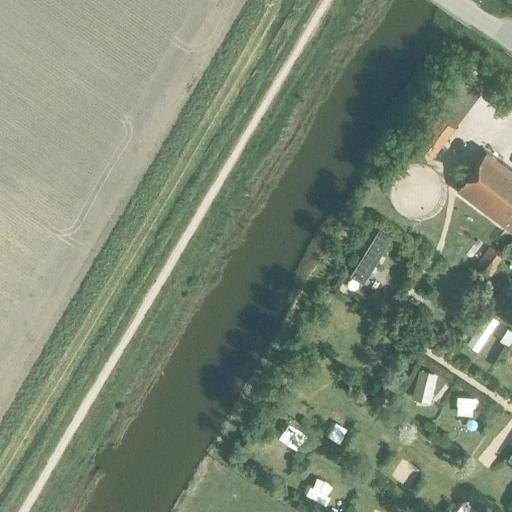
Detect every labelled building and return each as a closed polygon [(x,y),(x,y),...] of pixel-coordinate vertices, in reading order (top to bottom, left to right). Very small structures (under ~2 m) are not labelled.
[(414,146),(432,159),(455,128),(453,127),(478,94),(462,81),(437,114),(414,146)] [(511,171),(487,152),(458,191),(511,232),(511,171)] [(350,274),(361,281),(390,239),(378,231),(350,274)] [(476,268),(488,278),(502,260),(490,250),(476,268)] [(346,288),(330,309),(349,323),(359,310),(353,306),(359,297),(346,288)] [(485,334),(508,305),(497,295),(473,325),(485,334)] [(428,373),(416,387),(453,416),(464,402),(428,373)] [(338,395),(331,410),(346,418),(354,402),(338,395)] [(294,402),(284,416),(295,425),(305,411),(294,402)] [(408,444),(400,463),(419,470),(426,452),(408,444)] [(314,451),(305,470),(316,475),(325,456),(314,451)] [(470,511),(477,511),(486,502),(468,488),(457,502),(470,511)] [(376,511),(392,511),(397,508),(382,492),(369,504),(376,511)]
